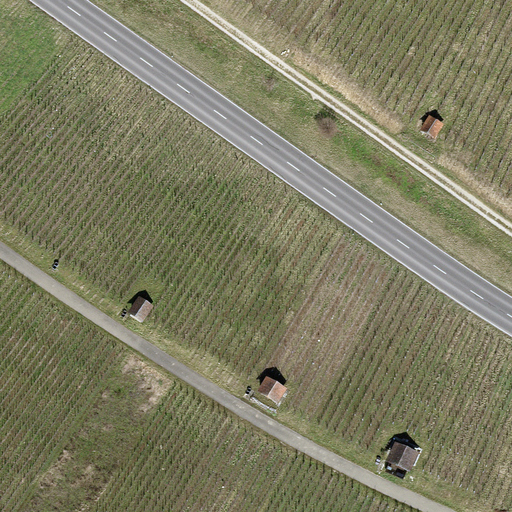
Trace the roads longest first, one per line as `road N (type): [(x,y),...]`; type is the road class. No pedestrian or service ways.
road 1 (primary): [(52,0),(511,311)]
road 2 (track): [(437,511),(116,336),(0,251)]
road 3 (track): [(190,0),(511,228)]
